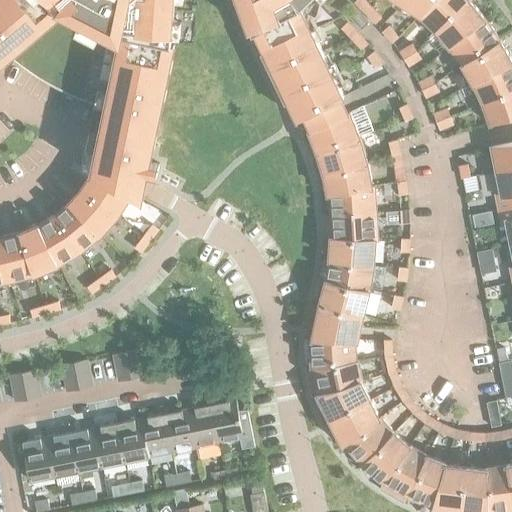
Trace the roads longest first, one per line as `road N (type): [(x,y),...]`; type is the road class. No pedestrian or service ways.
road 1 (residential): [(316,511),(271,302),(246,254),(196,217)]
road 2 (residential): [(0,346),(120,300),(196,217)]
road 3 (residential): [(0,100),(73,130),(41,180),(0,202)]
road 4 (residential): [(0,415),(176,380)]
